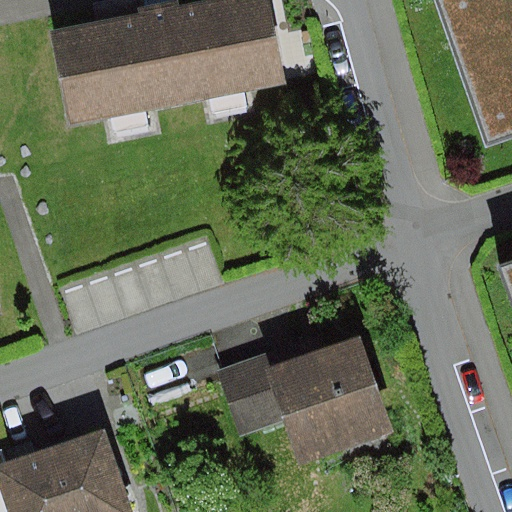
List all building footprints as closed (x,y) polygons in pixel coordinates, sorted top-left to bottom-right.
[(305,0),(252,0),(62,37),(79,123),(117,116),(121,137),(187,124),(183,106),(223,98),(226,115),(275,105),(271,87),(320,77),(305,0)] [(511,0),(449,0),(496,140),(511,134),(511,0)] [(4,225),(0,225),(0,313),(12,312),(4,225)] [(382,348),(285,377),(309,459),(406,430),(382,348)] [(157,511),(132,428),(17,462),(32,511),(157,511)]
